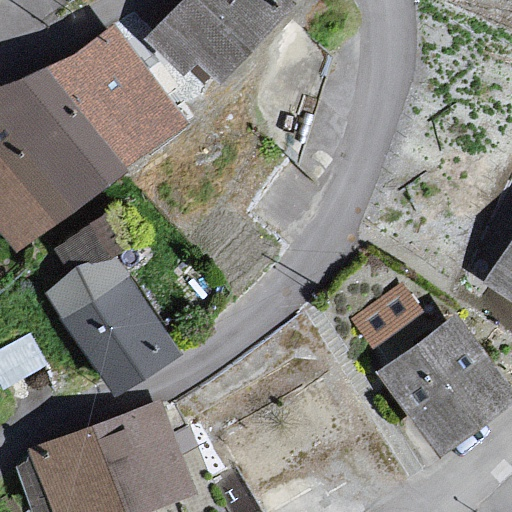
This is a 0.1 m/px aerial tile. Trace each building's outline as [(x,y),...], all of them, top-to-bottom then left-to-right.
[(280,6),(273,0),(176,0),(143,35),(178,68),(188,57),(210,79),(280,6)] [(184,123),(112,29),(51,75),(123,169),(184,123)] [(107,179),(33,72),(0,95),(0,225),(13,244),(107,179)] [(126,232),(110,207),(56,243),(76,273),(47,292),(107,383),(168,343),(104,246),(126,232)] [(511,243),(485,285),(511,302),(511,243)] [(504,400),(452,325),(380,374),(431,449),(504,400)] [(110,511),(182,487),(153,406),(30,449),(52,511),(110,511)]
